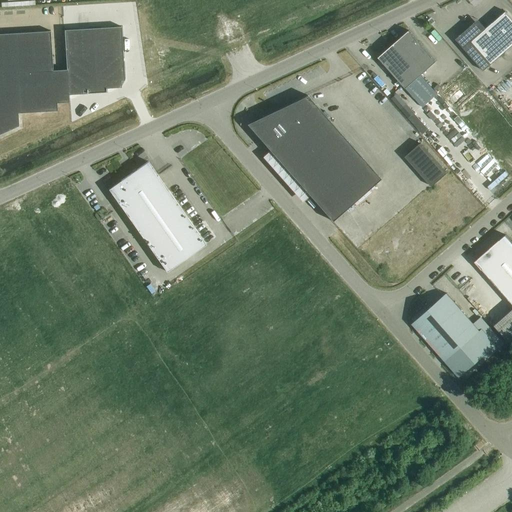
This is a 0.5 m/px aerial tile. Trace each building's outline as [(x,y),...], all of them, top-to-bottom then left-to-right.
[(477,19),(455,39),(483,71),(511,45),(511,19),(505,12),(486,29),(477,19)] [(50,31),(0,34),(0,127),(19,126),(18,113),(57,111),(57,103),(69,102),(68,95),(83,94),(82,90),(86,90),(87,94),(91,93),(90,89),(102,89),(102,93),(106,92),(106,89),(120,88),(119,79),(124,79),(121,27),(64,30),(66,70),(53,71),(50,31)] [(380,57),(378,58),(405,89),(436,62),(409,31),(408,33),(395,44),(393,44),(393,46),(380,57)] [(345,70),(340,76),(348,83),(353,77),(345,70)] [(350,93),(354,99),(363,93),(359,87),(350,93)] [(264,121),(253,131),(332,221),(380,179),(307,96),(261,117),(264,121)] [(392,113),(398,107),(393,101),(386,108),(392,113)] [(446,151),(473,182),(480,175),(511,147),(511,123),(498,107),(446,151)] [(420,143),(405,157),(431,187),(446,173),(420,143)] [(148,162),(109,190),(167,272),(206,244),(148,162)] [(511,242),(505,235),(481,256),(475,262),(511,304),(511,242)] [(446,294),(416,320),(443,351),(455,365),(453,366),(461,375),(463,373),(467,377),(497,350),(494,347),(487,338),(486,339),(480,331),(446,294)]
